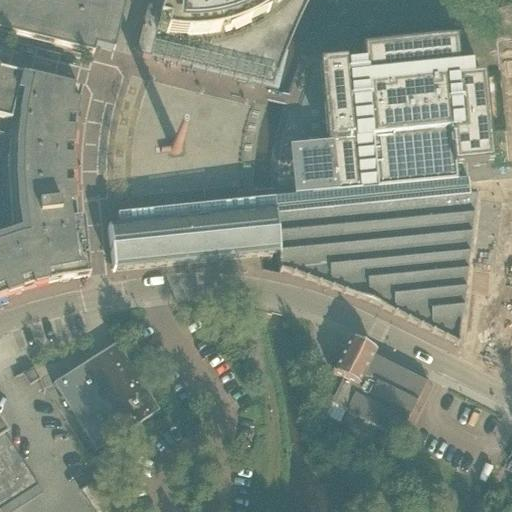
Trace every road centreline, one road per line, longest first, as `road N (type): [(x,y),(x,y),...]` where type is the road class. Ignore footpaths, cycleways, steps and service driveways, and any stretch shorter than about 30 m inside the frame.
road 1 (residential): [(102,299),(94,183),(106,95),(86,73),(0,52)]
road 2 (unclassified): [(511,397),(292,300),(249,293)]
road 3 (residential): [(249,293),(154,290),(102,299)]
